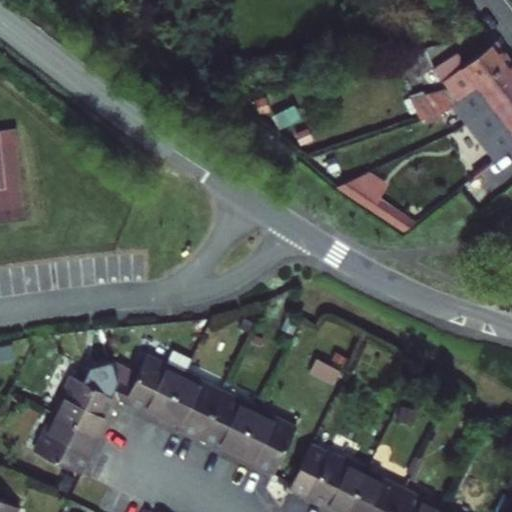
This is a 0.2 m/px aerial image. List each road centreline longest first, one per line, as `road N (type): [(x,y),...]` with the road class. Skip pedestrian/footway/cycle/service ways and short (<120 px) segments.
road 1 (unclassified): [(0,24),(331,250),(414,293),(511,325)]
road 2 (residential): [(111,456),(226,511)]
